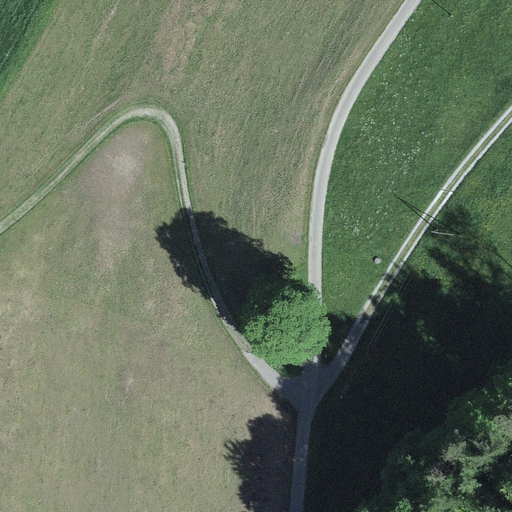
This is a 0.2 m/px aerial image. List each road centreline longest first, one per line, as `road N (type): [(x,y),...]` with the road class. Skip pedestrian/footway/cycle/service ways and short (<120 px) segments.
road 1 (track): [(305,399),(258,365),(194,252),(174,135),(152,114),(125,116),(0,235)]
road 2 (track): [(299,511),(319,211),(337,115),(413,0)]
road 3 (track): [(305,399),(363,322),(450,179),(511,110)]
